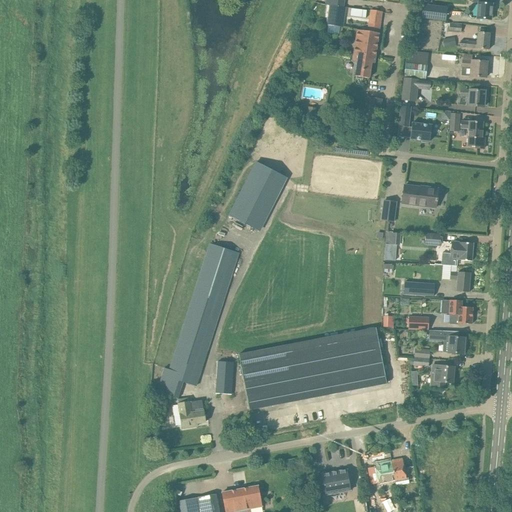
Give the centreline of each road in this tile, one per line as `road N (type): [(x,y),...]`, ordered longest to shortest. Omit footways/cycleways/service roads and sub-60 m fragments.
road 1 (unclassified): [(98,511),(120,0)]
road 2 (unclassified): [(144,482),(169,467),(484,409)]
road 3 (residential): [(501,166),(387,151),(402,12)]
road 4 (residential): [(484,409),(501,166)]
road 5 (residential): [(501,166),(511,23)]
road 6 (secondary): [(501,406),(511,272)]
